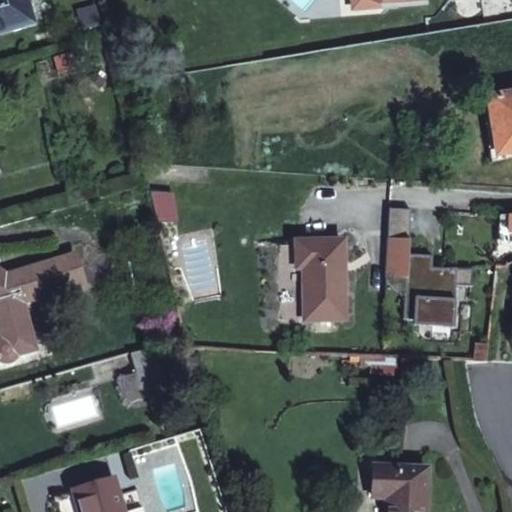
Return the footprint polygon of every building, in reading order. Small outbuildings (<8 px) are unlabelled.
[(0,0),(0,31),(27,24),(22,9),(33,5),(30,0),(0,0)] [(33,5),(22,9),(27,24),(38,21),(33,5)] [(511,90),(481,96),(489,152),(511,149),(511,90)] [(176,213),(171,187),(148,186),(153,214),(176,213)] [(405,202),(383,201),(381,229),(403,230),(405,202)] [(494,242),(511,240),(511,217),(511,209),(488,207),(494,242)] [(403,230),(381,229),(379,271),(400,272),(398,313),(450,316),(451,278),(467,279),(468,261),(426,260),(427,247),(403,246),(403,230)] [(344,310),(338,232),(294,234),(296,260),(303,260),(308,312),(344,310)] [(179,244),(190,293),(214,288),(204,239),(179,244)] [(0,331),(2,340),(1,340),(0,342),(0,356),(2,359),(7,360),(11,360),(14,358),(38,349),(27,302),(89,287),(83,256),(9,274),(0,269),(0,331)] [(144,395),(168,389),(155,349),(132,355),(144,395)] [(491,366),(488,350),(473,350),(473,366),(491,366)] [(424,511),(428,467),(395,464),(377,462),(373,492),(390,494),(388,511),(424,511)] [(154,472),(163,511),(178,511),(187,510),(176,467),(154,472)] [(115,474),(75,484),(82,511),(146,511),(139,482),(118,487),(115,474)]
